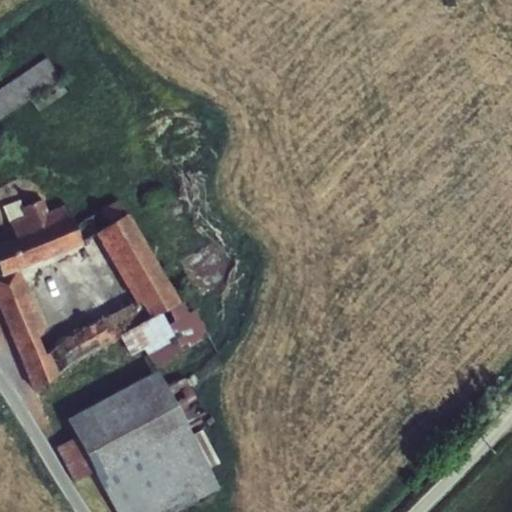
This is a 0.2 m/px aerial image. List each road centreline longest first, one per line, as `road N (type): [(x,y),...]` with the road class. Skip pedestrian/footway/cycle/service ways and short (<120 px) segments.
road 1 (unclassified): [(0,378),(85,511)]
road 2 (unclassified): [(416,511),(511,412)]
